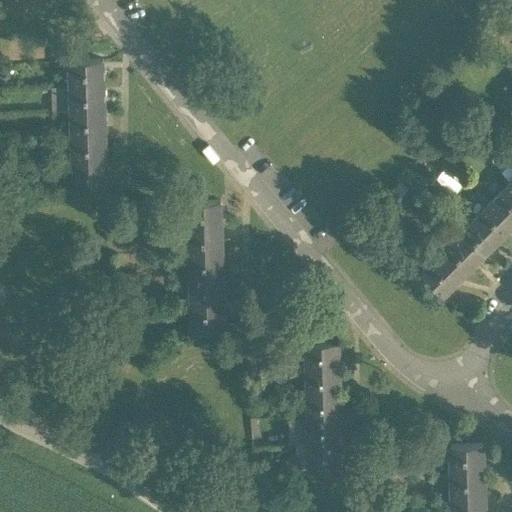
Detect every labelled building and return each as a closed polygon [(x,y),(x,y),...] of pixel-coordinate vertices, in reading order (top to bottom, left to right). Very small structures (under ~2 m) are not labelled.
[(102,59),(70,60),(71,86),(103,85),(102,59)] [(103,85),(71,86),(71,111),(104,110),(103,85)] [(104,110),(71,111),(72,136),(104,135),(104,110)] [(104,135),(72,136),(73,161),(105,160),(104,135)] [(105,160),(73,161),(74,187),(106,185),(105,160)] [(511,184),(509,182),(492,199),(511,219),(511,184)] [(511,224),(511,219),(492,199),(474,217),(497,240),(511,224)] [(220,200),(188,201),(189,227),(221,226),(220,207),(220,200)] [(497,240),(474,217),(456,235),(479,258),(497,240)] [(221,226),(189,227),(190,252),(222,251),(221,226)] [(479,258),(456,235),(439,253),(462,275),(479,258)] [(222,251),(190,252),(190,277),(222,276),(222,251)] [(462,275),(439,253),(421,271),(443,294),(462,275)] [(222,276),(190,277),(191,302),(223,301),(222,276)] [(223,301),(191,302),(192,328),(224,327),(223,301)] [(338,341),(306,342),(307,368),(339,367),(338,341)] [(339,367),(307,368),(307,393),(339,392),(339,367)] [(339,392),(307,393),(308,418),(340,417),(339,392)] [(340,417),(308,418),(309,443),(341,442),(340,417)] [(341,442),(309,443),(310,469),(342,468),(341,442)] [(482,444),(450,445),(451,471),(483,470),(482,444)] [(483,470),(451,471),(452,496),(484,495),(483,470)] [(484,511),(484,495),(452,496),(452,511),(484,511)]
